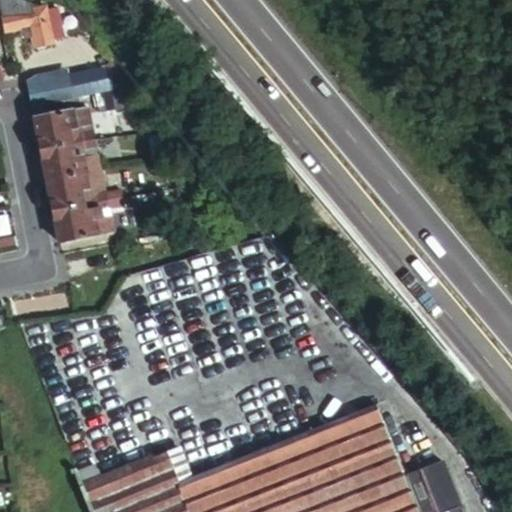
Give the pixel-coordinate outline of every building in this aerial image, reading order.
[(27,0),(0,0),(0,10),(4,31),(29,27),(34,48),(52,43),(44,6),(30,8),(27,2),(27,0)] [(106,91),(103,68),(26,84),(30,106),(93,93),(106,91)] [(123,102),(115,89),(106,91),(93,93),(97,110),(123,106),(123,102)] [(71,136),(92,132),(88,108),(72,111),(75,125),(69,127),(71,136)] [(33,119),(39,150),(93,139),(92,132),(71,136),(69,127),(75,125),(72,111),(33,119)] [(39,150),(45,181),(99,170),(96,154),(74,158),(72,152),(95,147),(93,139),(39,150)] [(99,170),(45,181),(51,213),(104,202),(103,194),(81,197),(80,190),(102,185),(99,170)] [(104,202),(51,213),(57,243),(109,232),(106,216),(86,219),(84,212),(121,203),(120,198),(104,202)] [(419,511),(377,402),(96,509),(96,511),(419,511)]
